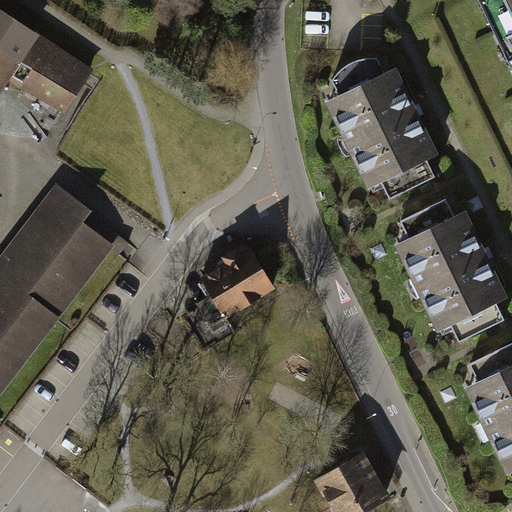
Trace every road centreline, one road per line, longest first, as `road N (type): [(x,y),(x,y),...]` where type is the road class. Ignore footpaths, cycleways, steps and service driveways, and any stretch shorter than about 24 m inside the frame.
road 1 (residential): [(293,187),(198,237),(0,497)]
road 2 (residential): [(438,511),(324,273),(293,187)]
road 3 (residential): [(293,187),(276,117),(270,0)]
